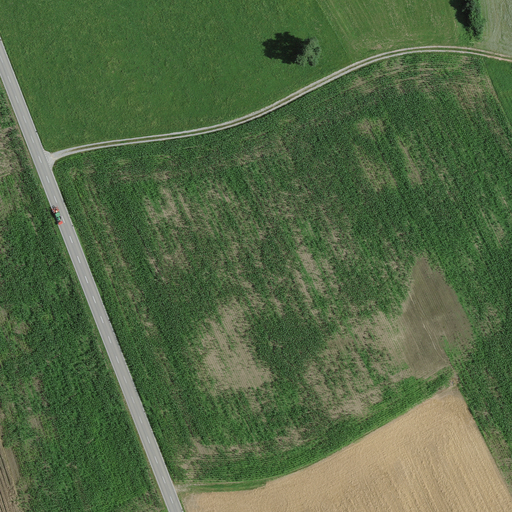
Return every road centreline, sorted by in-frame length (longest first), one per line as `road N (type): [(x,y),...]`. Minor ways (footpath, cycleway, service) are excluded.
road 1 (track): [(511,58),(455,45),(398,45),(177,140),(91,144),(40,162)]
road 2 (tertiary): [(0,59),(174,511)]
